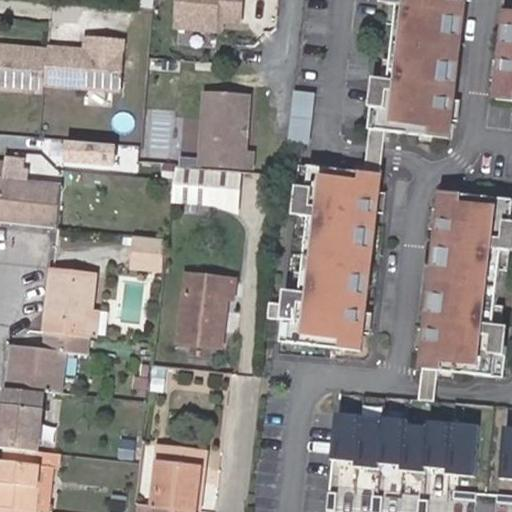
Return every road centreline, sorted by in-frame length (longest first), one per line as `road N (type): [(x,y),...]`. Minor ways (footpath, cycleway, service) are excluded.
road 1 (residential): [(471,147),(418,204),(396,388)]
road 2 (residential): [(291,511),(308,384),(396,388)]
road 3 (residential): [(489,0),(471,147)]
